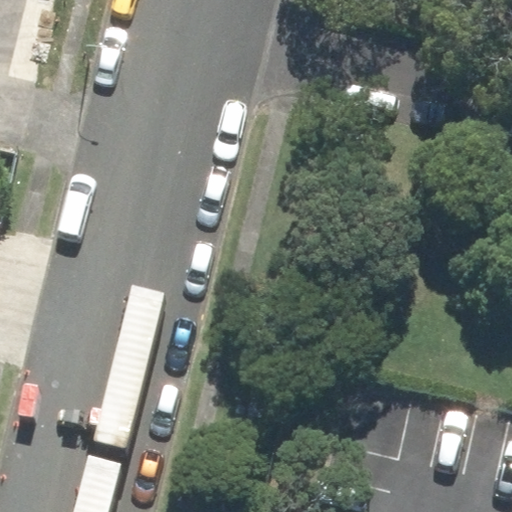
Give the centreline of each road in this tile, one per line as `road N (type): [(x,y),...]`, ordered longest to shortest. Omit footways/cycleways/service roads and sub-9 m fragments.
road 1 (unclassified): [(62,511),(189,0)]
road 2 (unknown): [(511,106),(184,22)]
